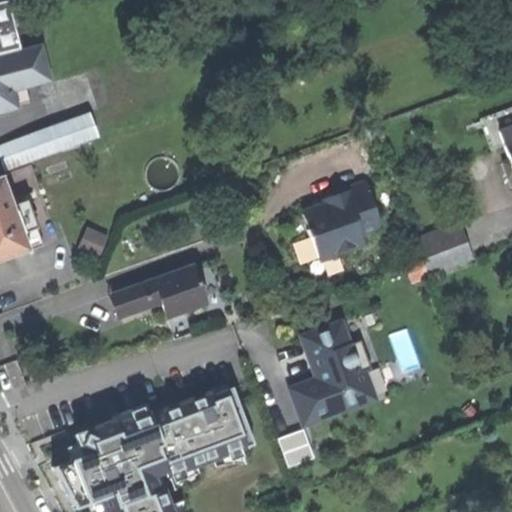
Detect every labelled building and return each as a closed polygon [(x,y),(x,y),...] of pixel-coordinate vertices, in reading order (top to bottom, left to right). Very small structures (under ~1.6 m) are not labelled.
[(7,0),(4,0),(0,1),(0,54),(20,49),(14,27),(8,1),(7,0)] [(21,0),(12,0),(8,1),(14,27),(28,23),(21,0)] [(0,54),(0,111),(8,109),(4,92),(25,86),(48,80),(38,45),(20,49),(0,54)] [(30,104),(25,86),(4,92),(8,109),(30,104)] [(88,115),(0,146),(0,159),(4,171),(31,161),(96,137),(88,115)] [(511,124),(498,130),(504,145),(511,141),(511,124)] [(0,261),(29,251),(12,205),(1,176),(0,176),(0,261)] [(321,205),(303,212),(308,228),(306,228),(309,238),(311,237),(319,258),(337,251),(343,254),(350,252),(353,246),(363,243),(360,235),(380,227),(364,182),(336,192),(337,196),(329,199),(321,202),(321,205)] [(12,205),(29,251),(42,246),(26,201),(12,205)] [(458,225),(433,235),(439,251),(465,241),(458,225)] [(74,252),(76,252),(98,262),(109,237),(86,226),(74,252)] [(433,235),(415,241),(428,276),(471,259),(465,241),(439,251),(433,235)] [(192,266),(153,280),(160,299),(166,317),(206,303),(192,266)] [(151,303),(160,299),(153,280),(135,286),(107,296),(116,317),(148,307),(151,303)] [(340,323),(302,337),(304,343),(316,375),(317,379),(291,389),(304,424),(373,398),(363,372),(370,369),(360,340),(348,345),(340,323)] [(176,409),(151,418),(148,412),(119,423),(115,424),(113,420),(112,420),(74,435),(77,443),(82,456),(71,460),(52,468),(74,510),(87,505),(99,500),(103,511),(170,511),(168,506),(163,491),(157,493),(150,476),(164,472),(166,478),(169,477),(196,466),(212,460),(239,450),(251,445),(240,411),(236,412),(227,387),(179,404),(180,407),(176,409)] [(110,416),(112,420),(113,420),(115,424),(119,423),(148,412),(145,404),(126,410),(110,416)] [(303,430),(277,439),(287,467),(294,465),(313,458),(303,430)] [(66,448),(71,460),(82,456),(77,443),(66,448)] [(245,464),(239,450),(212,460),(214,467),(223,464),(232,463),(245,464)] [(301,487),(294,465),(287,467),(295,489),(301,487)] [(198,473),(196,466),(169,477),(172,487),(173,490),(181,483),(190,477),(198,473)] [(103,511),(99,500),(87,505),(90,511),(103,511)] [(181,511),(181,500),(168,506),(170,511),(181,511)]
